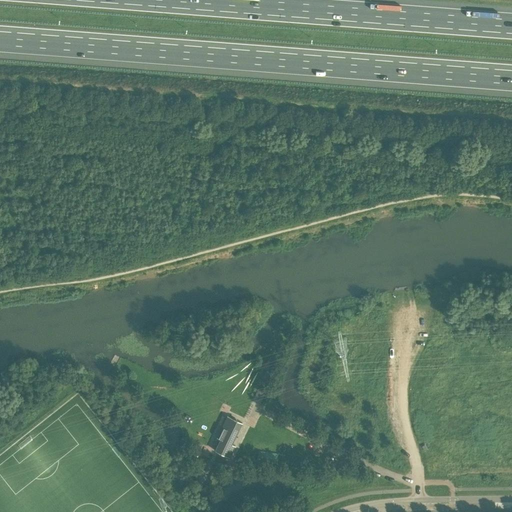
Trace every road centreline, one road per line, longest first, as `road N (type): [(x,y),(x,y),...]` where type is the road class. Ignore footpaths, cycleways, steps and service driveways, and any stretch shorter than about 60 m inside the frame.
road 1 (motorway): [(0,37),(511,76)]
road 2 (motorway): [(511,27),(157,0)]
road 3 (track): [(417,481),(401,395),(413,311)]
road 4 (tertiary): [(511,500),(380,502),(346,511)]
